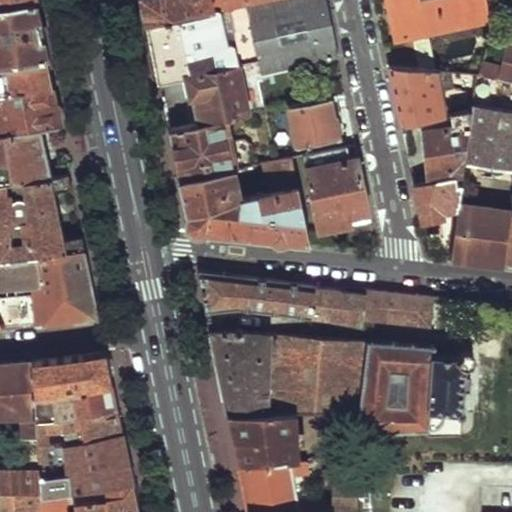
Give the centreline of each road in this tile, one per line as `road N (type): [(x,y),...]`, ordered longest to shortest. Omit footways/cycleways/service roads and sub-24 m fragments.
road 1 (residential): [(401,269),(349,0)]
road 2 (residential): [(143,247),(401,269)]
road 3 (primary): [(92,0),(143,247)]
road 4 (primary): [(158,327),(196,511)]
road 5 (residential): [(158,327),(0,343)]
